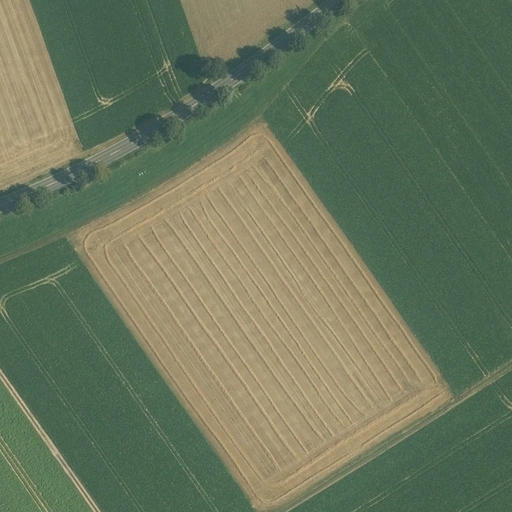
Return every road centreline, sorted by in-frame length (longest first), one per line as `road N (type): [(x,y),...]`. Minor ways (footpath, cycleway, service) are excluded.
road 1 (secondary): [(340,0),(209,96),(78,172),(0,206)]
road 2 (track): [(0,259),(134,197),(220,145),(318,41)]
road 3 (track): [(511,364),(278,511)]
road 4 (track): [(0,373),(95,511)]
